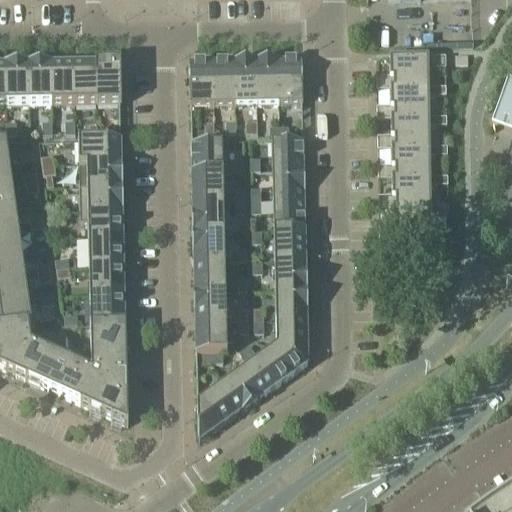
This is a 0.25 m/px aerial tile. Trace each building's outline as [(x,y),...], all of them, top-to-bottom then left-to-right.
[(389,81),(376,81),(376,94),(378,94),(390,93),(390,92),(428,92),(427,72),(445,72),(445,61),(389,62),(389,81)] [(256,110),(255,62),(234,63),(235,110),(256,110)] [(256,110),(278,109),(277,62),(255,62),(256,110)] [(302,109),(301,63),(278,63),(278,62),(277,62),(278,109),(302,109)] [(213,110),(235,110),(234,63),(232,63),(232,64),(212,64),(213,110)] [(213,110),(212,64),(188,65),(189,111),(213,110)] [(27,67),(3,68),(3,69),(4,111),(28,110),(27,67)] [(52,67),(27,67),(28,110),(53,110),(52,68),(52,67)] [(97,67),(74,68),(75,109),(98,109),(97,67)] [(120,67),(97,67),(98,109),(119,108),(121,109),(120,77),(120,67)] [(74,68),(52,68),(53,110),(75,109),(74,68)] [(494,123),(500,150),(509,154),(511,146),(511,83),(505,89),(494,123)] [(390,111),(376,111),(376,123),(390,123),(391,123),(391,122),(428,121),(428,100),(445,100),(445,91),(428,92),(390,92),(390,93),(390,111)] [(390,140),(377,141),(377,153),(391,153),(391,152),(429,151),(429,130),(446,130),(446,121),(428,121),(391,122),(391,123),(390,123),(390,140)] [(74,126),(65,126),(65,139),(75,139),(74,126)] [(235,139),(235,126),(226,127),(226,139),(235,139)] [(257,139),(257,126),(245,126),(245,139),(257,139)] [(52,127),(42,127),(42,140),(52,140),(52,127)] [(214,140),(214,127),(204,127),(204,140),(214,140)] [(16,128),(6,128),(6,141),(16,140),(16,128)] [(279,144),(278,131),(269,132),(269,144),(271,144),(279,144)] [(288,131),(278,131),(279,144),(288,144),(288,131)] [(97,135),(85,135),(85,145),(98,145),(97,135)] [(110,135),(97,135),(98,145),(110,144),(110,135)] [(85,145),(78,145),(79,168),(120,167),(120,144),(110,144),(98,145),(85,145)] [(288,144),(279,144),(271,144),(272,176),(304,175),(304,174),(303,174),(302,144),(288,144)] [(222,177),(222,145),(191,146),(191,177),(222,177)] [(6,147),(0,146),(0,168),(9,168),(6,147)] [(511,146),(509,154),(507,162),(502,174),(506,175),(511,177),(502,204),(511,207),(511,146)] [(391,170),(377,170),(378,183),(380,183),(391,183),(392,183),(392,182),(429,181),(429,160),(446,159),(446,151),(429,151),(391,152),(391,153),(391,170)] [(33,155),(20,156),(22,166),(34,164),(33,155)] [(54,170),(53,160),(40,162),(41,171),(54,170)] [(244,176),(244,163),(234,164),(234,176),(244,176)] [(260,176),(259,163),(250,163),(250,176),(260,176)] [(120,167),(79,168),(79,192),(122,191),(122,167),(120,167)] [(9,168),(0,168),(0,191),(12,190),(9,168)] [(55,179),(54,170),(41,171),(43,181),(55,179)] [(304,195),(304,175),(272,176),(272,206),(303,205),(303,195),(304,195)] [(36,177),(23,179),(25,189),(37,187),(36,177)] [(223,207),(222,177),(191,177),(192,207),(223,207)] [(391,200),(378,200),(378,213),(380,213),(392,213),(392,212),(430,211),(430,189),(447,189),(447,181),(429,181),(392,182),(392,183),(391,183),(391,200)] [(37,187),(25,189),(26,198),(39,196),(37,187)] [(12,190),(0,191),(0,214),(15,213),(12,190)] [(122,191),(79,192),(80,216),(122,215),(123,215),(122,191)] [(260,206),(260,193),(250,193),(251,206),(260,206)] [(245,206),(244,194),(235,194),(235,206),(245,206)] [(304,235),(303,205),(272,206),(273,236),(304,235)] [(245,219),(245,206),(235,206),(235,219),(245,219)] [(261,218),(260,206),(251,206),(251,219),(261,218)] [(61,216),(59,207),(46,209),(48,218),(61,216)] [(224,237),(223,207),(192,207),(192,217),(191,217),(191,237),(224,237)] [(392,230),(378,230),(379,243),(431,242),(430,219),(448,219),(447,211),(430,211),(392,212),(392,213),(392,230)] [(15,213),(0,214),(0,237),(18,235),(15,213)] [(122,215),(80,216),(80,227),(88,227),(88,243),(122,242),(122,215)] [(62,226),(61,216),(48,218),(49,228),(62,226)] [(42,223),(30,224),(31,234),(44,232),(42,223)] [(44,232),(31,234),(32,243),(45,241),(44,232)] [(18,235),(0,237),(0,260),(21,258),(18,235)] [(305,265),(304,235),(273,236),(274,266),(305,265)] [(261,249),(261,236),(251,236),(252,249),(261,249)] [(224,267),(224,237),(191,237),(192,258),(193,258),(193,267),(224,267)] [(122,242),(88,243),(88,248),(89,272),(123,271),(122,242)] [(421,243),(411,243),(412,267),(422,267),(421,243)] [(246,266),(246,253),(236,254),(236,266),(246,266)] [(21,258),(0,260),(0,283),(24,281),(21,258)] [(56,274),(68,272),(67,263),(54,265),(56,274)] [(305,275),(305,265),(274,266),(274,296),(306,295),(306,275),(305,275)] [(262,279),(262,266),(252,266),(252,279),(262,279)] [(225,297),(224,267),(193,267),(194,296),(193,296),(193,297),(225,297)] [(49,268),(36,270),(37,279),(50,277),(49,268)] [(123,271),(89,272),(89,301),(123,300),(123,271)] [(57,284),(70,282),(68,272),(56,274),(57,284)] [(50,277),(37,279),(38,288),(51,286),(50,277)] [(24,281),(0,283),(0,307),(27,303),(24,281)] [(247,296),(246,283),(237,283),(237,296),(247,296)] [(307,315),(306,295),(274,296),(275,326),(306,325),(306,315),(307,315)] [(226,327),(225,297),(193,297),(193,318),(195,317),(195,327),(226,327)] [(53,300),(40,302),(42,311),(54,309),(53,300)] [(123,300),(89,301),(90,329),(124,328),(123,300)] [(27,303),(0,307),(0,329),(28,326),(28,328),(31,327),(27,303)] [(247,326),(247,313),(237,314),(238,326),(247,326)] [(263,326),(263,313),(253,313),(253,326),(263,326)] [(76,320),(64,321),(64,330),(76,330),(76,320)] [(306,325),(275,326),(276,353),(307,369),(306,325)] [(0,329),(0,372),(50,395),(58,398),(127,430),(127,411),(127,400),(125,328),(124,328),(90,329),(91,376),(31,348),(28,328),(28,326),(0,329)] [(247,339),(247,326),(238,326),(238,339),(247,339)] [(263,338),(263,326),(253,326),(254,339),(263,338)] [(226,358),(226,327),(195,327),(195,359),(222,358),(226,358)] [(254,357),(248,349),(238,357),(244,365),(254,357)] [(307,369),(276,353),(249,372),(267,397),(307,369)] [(222,368),(222,358),(195,359),(196,368),(222,368)] [(267,397),(249,372),(224,390),(243,416),(259,404),(258,403),(267,397)] [(242,417),(243,416),(224,390),(197,409),(197,447),(241,416),(242,417)] [(488,511),(511,511),(511,496),(503,502),(488,511)]
